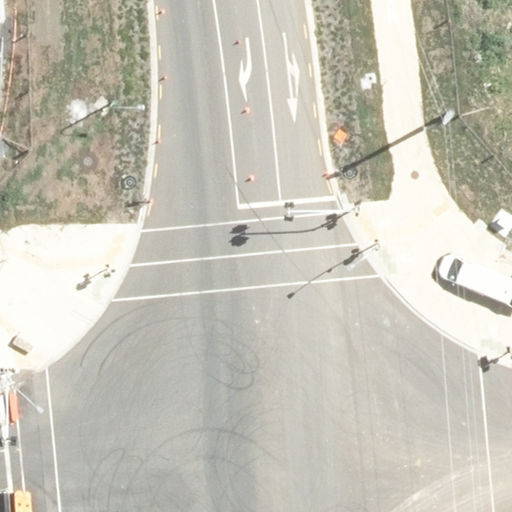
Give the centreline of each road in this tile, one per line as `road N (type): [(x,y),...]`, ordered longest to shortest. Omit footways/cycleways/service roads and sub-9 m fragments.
road 1 (tertiary): [(268,492),(268,252),(230,0)]
road 2 (unclassified): [(268,492),(511,465)]
road 3 (tertiary): [(105,511),(268,492)]
